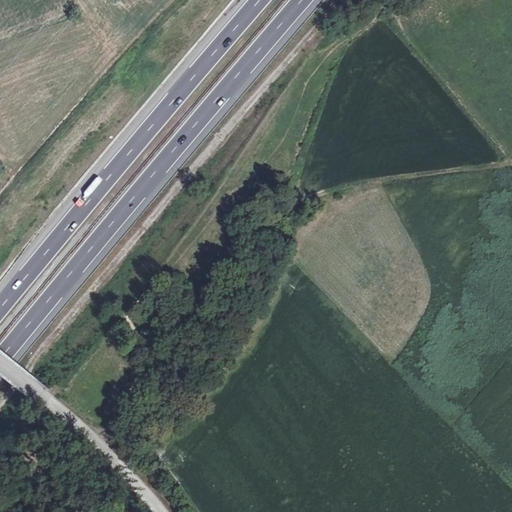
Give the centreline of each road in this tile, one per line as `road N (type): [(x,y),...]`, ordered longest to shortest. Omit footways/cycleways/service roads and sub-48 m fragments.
road 1 (motorway): [(0,360),(302,0)]
road 2 (motorway): [(260,0),(0,308)]
road 3 (residential): [(159,511),(94,441),(0,361)]
